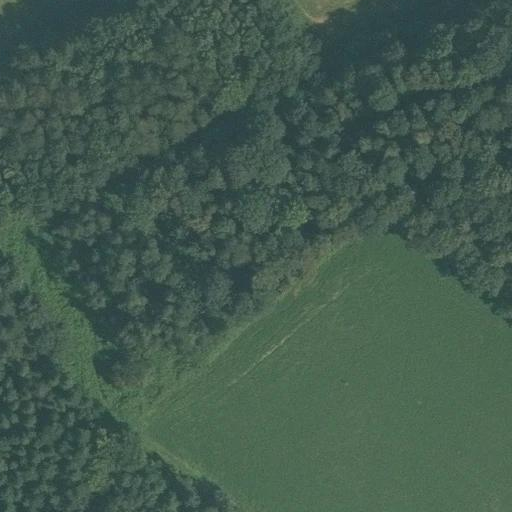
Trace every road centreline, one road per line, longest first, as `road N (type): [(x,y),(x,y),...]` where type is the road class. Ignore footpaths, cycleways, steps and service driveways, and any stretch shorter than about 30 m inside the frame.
road 1 (track): [(0,226),(477,0)]
road 2 (track): [(214,511),(142,469),(0,292)]
